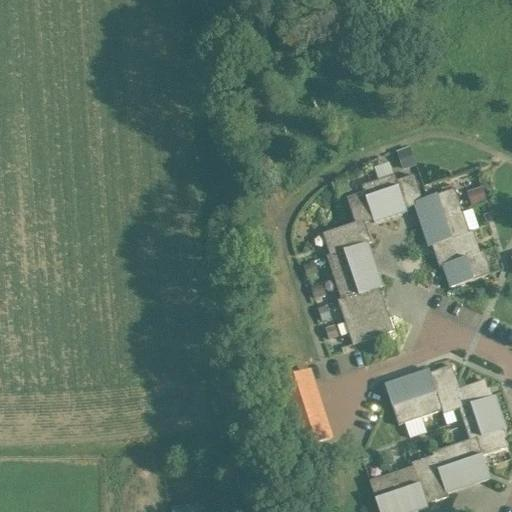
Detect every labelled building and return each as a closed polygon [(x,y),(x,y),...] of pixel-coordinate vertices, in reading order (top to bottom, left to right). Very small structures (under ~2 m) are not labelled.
[(415,166),(410,149),(398,153),(403,170),(415,166)] [(397,180),(418,174),(416,167),(402,171),(398,153),(375,159),(377,165),(392,161),(397,180)] [(386,204),(391,218),(407,213),(406,208),(414,205),(422,201),(414,176),(398,182),(396,176),(379,181),(386,204)] [(339,192),(347,189),(344,180),(336,183),(339,192)] [(391,218),(386,204),(379,181),(363,187),(365,193),(349,199),(357,223),(364,222),(373,219),(375,224),(391,218)] [(485,201),(482,188),(467,193),(471,205),(485,201)] [(414,205),(422,227),(462,211),(455,190),(422,201),(414,205)] [(429,248),(432,247),(470,233),(462,211),(422,227),(429,248)] [(333,257),(368,245),(372,244),(364,222),(357,223),(325,234),(333,257)] [(470,233),(432,247),(440,269),(443,268),(480,254),(473,232),(470,233)] [(328,258),(334,280),(376,266),(368,245),(333,257),(328,258)] [(450,289),(460,286),(491,275),(484,252),(480,254),(443,268),(450,289)] [(318,273),(314,263),(304,266),(307,276),(318,273)] [(490,268),(492,274),(499,271),(497,265),(490,268)] [(334,280),(341,302),(380,289),(383,288),(376,266),(334,280)] [(324,296),(320,286),(311,289),(314,299),(324,296)] [(347,324),(377,314),(387,311),(380,289),(341,302),(347,324)] [(331,319),(327,307),(318,310),(322,322),(331,319)] [(387,311),(377,314),(347,324),(353,346),(394,332),(387,311)] [(339,338),(335,327),(325,330),(328,341),(339,338)] [(452,367),(431,374),(443,411),(446,410),(447,413),(465,407),(466,407),(460,390),(452,367)] [(443,411),(431,374),(430,371),(407,378),(421,418),(443,411)] [(314,385),(310,373),(280,382),(301,448),(316,443),(323,441),(331,438),(323,412),(314,385)] [(421,418),(407,378),(385,386),(401,424),(421,418)] [(471,424),(487,418),(501,413),(495,397),(491,399),(485,381),(460,390),(466,407),(465,407),(471,424)] [(476,437),(483,457),(508,449),(502,431),(507,430),(501,413),(487,418),(471,424),(476,438),(476,437)] [(491,480),(487,470),(483,457),(476,437),(476,438),(455,445),(469,487),(491,480)] [(434,456),(447,494),(469,487),(455,445),(439,450),(439,454),(434,456)] [(414,468),(427,505),(449,498),(447,494),(434,456),(414,462),(416,467),(414,468)] [(364,466),(365,466),(372,463),(370,458),(363,460),(362,461),(364,466)] [(393,475),(403,506),(405,511),(417,511),(428,509),(427,505),(414,468),(393,475)] [(405,511),(403,506),(393,475),(373,482),(382,511),(405,511)]
